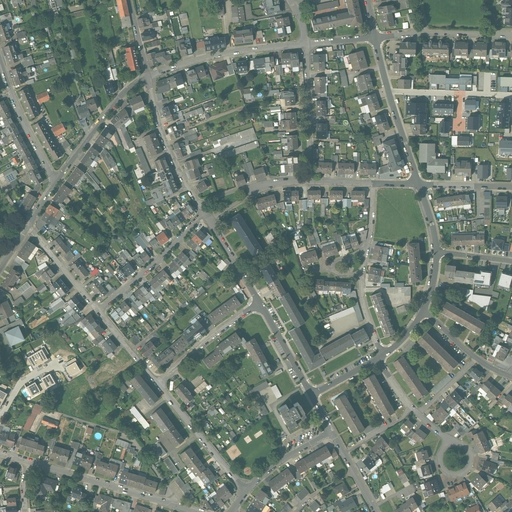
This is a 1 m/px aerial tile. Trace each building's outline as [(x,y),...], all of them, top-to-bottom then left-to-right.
[(50,0),(51,3),(52,9),(56,8),(58,14),(63,14),(62,6),(63,6),(61,0),(50,0)] [(125,0),(116,0),(123,28),(131,26),(125,0)] [(265,9),(280,5),(278,0),(263,0),(265,9)] [(362,25),(356,0),(345,0),(348,13),(341,15),(343,25),(351,24),(351,27),(362,25)] [(411,0),(404,0),(407,8),(413,7),(411,0)] [(339,7),(338,1),(308,7),(310,13),(339,7)] [(280,5),(265,9),(267,16),(281,13),(280,5)] [(380,12),(380,15),(390,13),(395,12),(394,8),(393,8),(393,5),(377,8),(378,12),(380,12)] [(85,10),(68,15),(69,21),(86,16),(85,10)] [(393,26),(390,13),(380,15),(383,28),(393,26)] [(414,14),(407,16),(409,24),(416,23),(414,14)] [(341,15),(311,21),(314,32),(343,25),(341,15)] [(150,24),(148,17),(137,19),(140,28),(148,26),(148,25),(150,24)] [(282,19),(277,20),(278,27),(289,25),(287,17),(282,19)] [(0,25),(0,34),(8,32),(10,31),(10,29),(7,30),(6,24),(0,25)] [(278,37),(291,34),(289,25),(278,27),(276,28),(278,37)] [(251,34),(251,30),(250,30),(233,32),(234,44),(253,42),(251,34)] [(11,39),(8,32),(0,34),(0,35),(2,42),(11,39)] [(143,41),(156,38),(155,32),(153,32),(141,35),(143,41)] [(225,48),(224,38),(218,39),(217,38),(210,39),(210,41),(204,42),(205,48),(205,51),(225,48)] [(187,55),(184,44),(183,40),(178,41),(180,47),(182,57),(187,55)] [(432,56),(432,44),(432,42),(429,42),(429,44),(423,44),(423,55),(432,56)] [(432,44),(432,56),(449,56),(449,44),(442,44),(442,43),(439,42),(439,44),(432,44)] [(193,54),(190,43),(184,44),(187,55),(193,54)] [(416,57),(416,44),(410,44),(410,43),(407,43),(407,44),(401,43),(400,55),(406,55),(406,56),(416,57)] [(7,56),(16,53),(13,45),(4,48),(7,56)] [(134,47),(126,49),(130,71),(139,69),(134,47)] [(110,49),(106,50),(110,66),(115,65),(110,49)] [(348,55),(351,63),(365,59),(362,51),(348,55)] [(16,53),(7,56),(10,65),(19,62),(18,61),(20,60),(23,59),(22,54),(17,56),(16,53)] [(298,63),(297,53),(289,54),(290,68),(298,67),(298,63)] [(289,54),(281,55),(282,65),(286,64),(286,68),(290,68),(289,54)] [(398,55),(394,55),(394,62),(393,62),(393,65),(394,65),(394,71),(401,71),(405,71),(405,70),(405,68),(407,68),(407,59),(406,59),(406,56),(406,55),(400,55),(398,55)] [(164,56),(148,61),(149,66),(157,64),(157,63),(165,61),(166,61),(164,56)] [(274,66),(273,57),(263,59),(264,68),(265,72),(271,71),(270,67),(274,66)] [(264,68),(263,59),(253,60),(253,61),(254,69),(256,69),(256,70),(262,69),(261,68),(264,68)] [(367,67),(365,59),(351,63),(353,71),(367,67)] [(247,70),(246,61),(236,63),(237,69),(237,72),(247,70)] [(324,66),(323,62),(314,62),(314,71),(323,71),(323,66),(324,66)] [(224,63),(209,68),(214,81),(220,78),(219,75),(220,74),(227,71),(224,63)] [(204,70),(203,66),(194,69),(197,79),(205,77),(205,75),(204,70)] [(11,71),(14,78),(27,74),(31,72),(35,71),(34,68),(30,70),(30,68),(26,70),(27,72),(22,74),(20,68),(11,71)] [(110,69),(103,71),(103,74),(106,84),(114,81),(111,71),(110,69)] [(185,72),(189,83),(198,81),(197,79),(194,69),(185,72)] [(369,73),(357,76),(361,91),(373,88),(369,73)] [(28,76),(27,74),(14,78),(17,86),(25,83),(23,77),(28,76)] [(181,78),(180,74),(173,76),(173,77),(176,86),(183,84),(181,78)] [(446,76),(432,75),(432,82),(432,84),(437,84),(445,85),(446,79),(446,76)] [(339,78),(341,88),(348,86),(346,76),(339,78)] [(176,86),(173,77),(167,79),(170,89),(177,87),(176,86)] [(315,82),(315,86),(323,86),(324,85),(324,81),(323,81),(323,77),(314,78),(314,82),(315,82)] [(511,77),(501,77),(501,81),(502,81),(502,82),(502,87),(510,87),(511,86),(511,77)] [(170,89),(167,79),(156,83),(158,87),(156,88),(158,93),(161,92),(170,89)] [(399,89),(413,90),(413,82),(410,82),(410,80),(405,80),(399,80),(399,89)] [(113,90),(111,82),(103,84),(106,95),(114,92),(113,90)] [(323,90),(323,86),(315,86),(315,94),(321,94),(322,94),(322,93),(322,90),(323,90)] [(19,92),(25,106),(33,102),(27,88),(19,92)] [(293,91),(280,93),(279,100),(285,99),(294,98),(293,91)] [(47,92),(36,97),(39,104),(50,99),(47,92)] [(364,106),(367,105),(377,101),(374,94),(364,98),(362,98),(364,106)] [(144,107),(139,96),(129,100),(130,105),(131,107),(132,107),(133,111),(134,111),(144,107)] [(285,106),(295,105),(294,98),(285,99),(285,106)] [(97,109),(93,99),(85,102),(86,106),(89,113),(97,109)] [(380,109),(377,101),(367,105),(370,112),(380,109)] [(467,101),(465,101),(465,110),(475,110),(479,110),(479,102),(476,102),(476,101),(467,101)] [(39,116),(33,102),(25,106),(30,119),(39,116)] [(426,104),(407,104),(407,115),(415,115),(415,124),(426,125),(426,119),(425,119),(425,115),(426,115),(426,104)] [(511,104),(499,104),(499,114),(498,114),(497,128),(505,129),(509,129),(509,119),(509,117),(511,117),(511,104)] [(127,106),(129,109),(131,116),(136,114),(134,111),(133,111),(132,107),(131,107),(130,105),(127,106)] [(176,113),(173,105),(162,109),(165,117),(176,113)] [(89,113),(86,106),(77,110),(79,115),(81,114),(82,118),(90,115),(89,113)] [(184,116),(185,119),(203,113),(201,108),(196,110),(195,110),(183,114),(184,116)] [(11,116),(7,109),(0,112),(0,115),(1,115),(3,120),(10,117),(11,116)] [(125,110),(117,116),(123,122),(124,124),(129,120),(129,118),(126,111),(125,110)] [(167,123),(178,119),(176,113),(165,117),(167,123)] [(374,117),(377,125),(386,122),(384,114),(374,117)] [(116,128),(123,122),(117,116),(110,122),(116,128)] [(6,128),(14,124),(10,117),(3,120),(2,121),(6,128)] [(85,119),(79,122),(82,129),(88,127),(85,119)] [(295,122),(295,120),(286,120),(281,121),(282,130),(296,128),(296,126),(297,125),(297,123),(295,122)] [(33,125),(41,139),(49,135),(41,121),(33,125)] [(389,129),(386,122),(377,125),(379,132),(389,129)] [(449,122),(441,122),(440,133),(449,133),(449,122)] [(14,124),(6,128),(1,131),(2,134),(4,134),(6,137),(10,135),(18,131),(14,124)] [(55,136),(66,130),(62,124),(51,130),(55,136)] [(426,125),(415,124),(415,128),(413,130),(415,131),(415,135),(426,135),(426,131),(427,130),(426,128),(426,125)] [(166,129),(168,135),(177,131),(175,125),(166,129)] [(106,128),(101,135),(108,141),(113,134),(106,128)] [(255,134),(253,128),(211,142),(214,148),(255,134)] [(121,131),(120,131),(121,134),(122,133),(127,145),(128,144),(130,149),(134,147),(126,130),(123,132),(123,130),(121,131)] [(18,131),(10,135),(14,143),(22,139),(18,131)] [(179,137),(177,131),(168,135),(170,140),(179,137)] [(154,133),(143,137),(151,156),(162,152),(154,133)] [(41,139),(48,153),(56,149),(49,135),(41,139)] [(102,148),(108,141),(101,135),(95,143),(102,148)] [(372,138),(375,147),(381,145),(380,142),(384,140),(382,135),(378,136),(373,138),(372,138)] [(469,138),(458,138),(457,146),(471,146),(471,142),(469,142),(469,138)] [(22,139),(14,143),(18,150),(25,146),(22,139)] [(172,145),(175,150),(184,147),(188,146),(187,143),(187,142),(187,141),(187,140),(185,141),(181,142),(181,141),(172,145)] [(393,140),(382,143),(389,165),(391,171),(392,171),(402,168),(393,140)] [(511,141),(500,141),(500,153),(500,155),(511,155),(511,141)] [(256,148),(254,142),(214,156),(216,161),(256,148)] [(435,144),(420,144),(420,163),(428,163),(427,172),(445,173),(445,167),(448,167),(448,160),(436,160),(436,154),(435,154),(435,144)] [(25,146),(18,150),(22,157),(29,153),(25,146)] [(187,155),(184,147),(175,150),(178,159),(187,155)] [(58,148),(56,149),(48,153),(50,156),(51,155),(54,160),(62,156),(58,148)] [(92,148),(86,155),(93,160),(99,153),(92,148)] [(145,177),(151,174),(146,162),(140,148),(135,150),(141,164),(145,177)] [(104,149),(100,154),(103,158),(105,162),(110,157),(108,153),(104,149)] [(29,153),(22,157),(26,165),(33,161),(29,153)] [(88,168),(93,160),(86,155),(81,162),(88,168)] [(116,166),(110,157),(108,159),(115,173),(117,171),(116,166)] [(287,157),(287,165),(298,164),(298,157),(287,157)] [(154,162),(158,172),(168,168),(164,158),(154,162)] [(188,171),(197,168),(200,167),(197,159),(185,163),(188,171)] [(33,161),(26,165),(30,172),(36,169),(37,168),(33,161)] [(471,162),(456,161),(455,176),(471,177),(472,165),(472,162),(471,162)] [(323,173),(323,163),(315,163),(315,173),(323,173)] [(323,163),(323,173),(331,174),(331,163),(323,163)] [(299,172),(298,164),(287,165),(285,165),(285,173),(299,172)] [(345,174),(345,164),(337,164),(337,174),(345,174)] [(345,164),(345,174),(353,174),(353,164),(345,164)] [(367,175),(367,165),(359,164),(359,175),(367,175)] [(367,165),(367,175),(375,175),(375,169),(376,165),(375,165),(367,165)] [(378,175),(391,171),(389,165),(378,168),(378,169),(378,175)] [(488,166),(478,166),(478,179),(487,179),(488,166)] [(77,168),(71,175),(78,180),(81,177),(84,173),(77,168)] [(172,179),(168,168),(158,172),(151,174),(154,180),(160,178),(162,183),(172,179)] [(197,168),(188,171),(191,180),(200,177),(197,168)] [(253,171),(253,172),(256,181),(266,177),(264,173),(263,168),(262,168),(263,169),(254,173),(253,171)] [(36,169),(30,172),(28,173),(35,185),(35,186),(39,183),(43,181),(36,169)] [(90,170),(87,173),(93,180),(96,178),(92,173),(90,170)] [(17,179),(13,172),(4,176),(7,184),(10,183),(15,180),(17,179)] [(87,173),(84,175),(90,183),(93,180),(87,173)] [(77,182),(78,180),(71,175),(67,181),(74,186),(75,185),(77,182)] [(238,177),(234,178),(237,187),(246,184),(242,175),(238,177)] [(177,191),(172,179),(162,183),(163,185),(151,190),(153,194),(151,195),(153,199),(153,200),(162,197),(177,191)] [(19,186),(15,180),(10,183),(13,189),(19,186)] [(99,187),(93,180),(90,183),(96,190),(99,187)] [(201,183),(196,187),(199,193),(207,188),(204,182),(203,182),(201,183)] [(41,187),(39,183),(35,186),(35,185),(34,186),(35,187),(33,190),(38,193),(41,187)] [(63,185),(59,192),(66,197),(71,190),(63,185)] [(61,204),(66,197),(59,192),(53,199),(61,204)] [(29,194),(24,201),(32,205),(36,198),(29,194)] [(267,197),(269,206),(276,204),(274,195),(267,197)] [(163,200),(162,197),(153,200),(153,199),(146,202),(147,207),(155,204),(162,200),(163,200)] [(269,206),(267,197),(260,199),(263,208),(269,206)] [(507,197),(497,197),(496,208),(499,208),(499,211),(505,211),(505,208),(507,208),(507,199),(507,197)] [(437,200),(434,200),(434,206),(438,206),(438,208),(445,207),(445,206),(444,198),(437,199),(437,200)] [(27,212),(32,205),(24,201),(20,208),(21,209),(26,212),(27,212)] [(186,209),(181,213),(186,219),(186,220),(191,216),(190,214),(194,211),(189,203),(184,206),(186,209)] [(50,205),(46,213),(53,217),(58,210),(50,205)] [(61,207),(59,211),(66,217),(68,214),(64,210),(61,207)] [(62,214),(58,210),(53,217),(58,221),(62,214)] [(49,225),(53,217),(46,213),(41,220),(49,225)] [(181,213),(176,216),(180,223),(186,219),(181,213)] [(230,221),(241,239),(249,233),(246,229),(248,228),(239,214),(233,218),(233,219),(230,221)] [(176,216),(171,220),(175,227),(180,223),(176,216)] [(170,230),(175,227),(171,220),(169,218),(165,221),(166,223),(165,224),(167,226),(170,230)] [(166,223),(165,221),(164,221),(163,220),(159,223),(164,229),(167,226),(165,224),(166,223)] [(164,229),(159,223),(159,222),(155,224),(161,231),(164,229)] [(361,235),(356,237),(357,243),(364,241),(366,236),(367,230),(360,232),(361,235)] [(200,231),(196,235),(201,241),(206,236),(200,231)] [(143,249),(150,244),(149,243),(146,238),(147,237),(144,233),(135,239),(139,244),(139,243),(143,249)] [(168,240),(163,233),(156,238),(161,245),(168,240)] [(241,239),(252,256),(256,254),(256,255),(262,251),(253,237),(252,238),(249,233),(241,239)] [(270,233),(264,236),(272,250),(277,247),(270,233)] [(312,233),(307,235),(311,246),(320,243),(318,237),(314,239),(312,233)] [(120,244),(125,240),(121,235),(116,239),(120,244)] [(205,244),(201,241),(196,235),(191,240),(197,245),(200,248),(205,244)] [(335,241),(334,242),(336,248),(339,246),(338,241),(341,241),(341,235),(333,236),(335,241)] [(51,243),(57,250),(64,244),(61,241),(63,239),(60,236),(51,243)] [(356,237),(349,239),(352,248),(359,246),(357,243),(356,237)] [(150,244),(154,250),(161,245),(156,238),(149,243),(150,244)] [(349,239),(342,242),(345,250),(352,248),(349,239)] [(187,245),(193,250),(197,245),(191,240),(187,245)] [(500,241),(493,240),(493,244),(492,250),(498,250),(502,251),(503,244),(500,241)] [(28,241),(23,248),(31,253),(33,250),(35,246),(28,241)] [(331,246),(328,247),(331,256),(337,253),(336,248),(334,242),(330,243),(331,246)] [(411,263),(420,262),(419,243),(410,244),(410,248),(409,249),(410,259),(411,259),(411,263)] [(62,257),(63,256),(69,251),(64,244),(57,250),(62,257)] [(375,246),(373,253),(387,256),(388,249),(383,248),(375,246)] [(328,247),(321,249),(324,258),(331,256),(328,247)] [(25,261),(31,253),(23,248),(17,256),(25,261)] [(74,257),(69,251),(63,256),(68,262),(74,257)] [(100,255),(104,260),(109,256),(105,251),(100,255)] [(318,261),(315,251),(307,254),(310,263),(318,261)] [(145,252),(140,256),(144,262),(150,258),(145,252)] [(139,266),(144,262),(140,256),(138,253),(133,257),(139,266)] [(188,258),(182,253),(178,257),(184,263),(187,266),(190,262),(187,259),(188,258)] [(373,253),(372,260),(380,261),(381,262),(381,261),(386,262),(388,256),(387,256),(373,253)] [(310,263),(307,254),(300,256),(303,265),(310,263)] [(17,256),(14,261),(19,264),(20,265),(27,278),(34,274),(36,273),(34,270),(30,272),(29,269),(28,266),(28,265),(24,263),(25,261),(17,256)] [(173,262),(179,267),(184,263),(178,257),(173,262)] [(12,270),(14,271),(19,264),(14,261),(9,268),(12,270)] [(70,267),(76,273),(83,267),(77,261),(70,267)] [(376,264),(375,268),(385,270),(387,270),(388,262),(386,262),(381,261),(381,262),(380,261),(380,265),(376,264)] [(175,272),(177,270),(181,273),(183,271),(179,267),(173,262),(169,266),(170,268),(175,272)] [(413,282),(422,281),(420,262),(411,263),(412,267),(410,268),(412,278),(413,278),(413,282)] [(122,269),(127,277),(134,272),(129,264),(122,269)] [(269,264),(260,269),(268,284),(277,279),(269,264)] [(38,279),(41,276),(41,275),(49,268),(47,266),(36,273),(34,274),(38,279)] [(456,267),(446,266),(445,277),(455,278),(456,271),(456,267)] [(85,270),(83,267),(76,273),(81,280),(92,272),(88,268),(85,270)] [(370,267),(369,274),(382,277),(383,277),(385,270),(375,268),(370,267)] [(51,270),(49,268),(41,275),(41,276),(47,282),(56,275),(52,269),(51,270)] [(173,273),(175,272),(170,268),(167,270),(173,278),(175,280),(178,278),(173,273)] [(127,277),(122,269),(115,274),(120,281),(127,277)] [(12,270),(2,286),(9,290),(20,274),(14,271),(12,270)] [(173,278),(167,270),(165,272),(169,277),(168,277),(171,280),(173,278)] [(159,275),(164,281),(167,284),(172,281),(171,280),(168,277),(169,277),(165,272),(163,271),(159,275)] [(475,273),(456,271),(455,278),(454,282),(474,284),(475,273)] [(480,274),(475,273),(474,284),(490,286),(492,272),(481,271),(480,274)] [(96,280),(102,275),(99,272),(97,273),(93,277),(96,280)] [(200,273),(197,275),(204,282),(207,280),(200,273)] [(511,281),(511,275),(501,273),(497,286),(510,290),(511,281)] [(369,274),(368,282),(381,284),(382,277),(369,274)] [(89,286),(94,292),(101,287),(100,285),(104,281),(101,278),(102,276),(102,275),(96,280),(89,286)] [(154,279),(159,285),(164,281),(159,275),(154,279)] [(52,289),(55,293),(64,285),(59,279),(52,285),(54,288),(52,289)] [(159,285),(154,279),(149,283),(152,286),(154,289),(157,286),(161,290),(162,289),(159,285)] [(277,279),(268,284),(276,299),(279,298),(286,294),(277,279)] [(323,290),(323,282),(323,281),(315,280),(314,290),(323,290)] [(235,282),(230,285),(241,303),(246,299),(235,282)] [(21,294),(30,287),(27,283),(18,290),(21,294)] [(350,291),(351,284),(342,283),(342,291),(342,293),(350,294),(350,291)] [(443,283),(441,288),(454,294),(456,289),(443,283)] [(389,284),(380,284),(380,288),(387,288),(387,294),(405,294),(405,305),(396,308),(398,315),(411,309),(411,287),(404,287),(395,287),(389,287),(389,284)] [(69,291),(64,285),(55,293),(59,298),(61,296),(61,297),(69,291)] [(143,286),(139,290),(144,296),(149,292),(147,290),(143,286)] [(154,289),(152,286),(149,288),(158,298),(161,296),(157,291),(156,292),(154,289)] [(103,290),(101,287),(94,292),(100,299),(105,295),(109,292),(106,287),(103,290)] [(113,288),(109,292),(105,295),(108,298),(115,291),(113,288)] [(158,298),(149,288),(147,290),(149,292),(152,296),(151,296),(156,301),(158,298)] [(139,300),(144,296),(139,290),(134,294),(139,300)] [(350,291),(350,294),(350,296),(352,307),(329,317),(331,322),(355,312),(358,322),(363,321),(358,305),(355,291),(350,291)] [(286,294),(279,298),(287,313),(296,308),(288,293),(286,294)] [(380,293),(370,296),(378,318),(387,315),(380,293)] [(134,304),(139,300),(134,294),(129,298),(131,300),(134,304)] [(473,295),(472,301),(475,303),(487,311),(491,298),(473,295)] [(235,296),(221,306),(227,315),(241,305),(235,296)] [(21,297),(13,303),(16,308),(24,302),(21,297)] [(65,308),(68,312),(79,302),(74,297),(67,302),(69,305),(65,308)] [(60,298),(50,304),(49,306),(51,308),(47,311),(50,315),(65,304),(60,298)] [(7,301),(0,304),(0,315),(11,311),(7,301)] [(84,308),(79,302),(68,312),(67,312),(71,316),(75,313),(77,314),(84,308)] [(125,302),(120,306),(125,313),(130,309),(130,308),(126,304),(125,302)] [(132,306),(129,302),(126,304),(130,308),(130,309),(135,315),(137,313),(135,310),(132,306)] [(441,313),(460,324),(466,313),(447,302),(441,313)] [(128,316),(125,313),(120,306),(115,311),(120,317),(123,320),(128,316)] [(213,325),(227,315),(221,306),(207,316),(213,325)] [(296,308),(287,313),(295,328),(298,327),(304,323),(296,308)] [(11,311),(0,315),(0,316),(2,320),(3,320),(6,326),(0,328),(0,335),(8,353),(14,351),(11,346),(25,340),(18,327),(23,324),(21,319),(9,325),(6,318),(13,315),(11,311)] [(115,321),(120,317),(115,311),(110,315),(115,321)] [(460,324),(479,335),(485,324),(466,313),(460,324)] [(65,327),(73,323),(75,322),(80,318),(77,314),(72,317),(72,316),(63,324),(65,327)] [(81,322),(85,327),(94,320),(91,317),(89,314),(84,318),(80,321),(81,322)] [(387,315),(378,318),(385,337),(394,333),(387,315)] [(80,321),(84,318),(82,316),(80,318),(75,322),(73,323),(76,326),(81,322),(80,321)] [(88,335),(90,333),(98,326),(99,326),(97,323),(96,324),(94,320),(85,327),(83,329),(88,335)] [(197,321),(181,335),(182,336),(189,344),(206,331),(199,323),(198,321),(197,321)] [(101,330),(98,326),(90,333),(95,339),(100,335),(104,331),(102,329),(101,330)] [(295,328),(289,332),(297,347),(306,342),(298,327),(295,328)] [(350,336),(354,344),(355,346),(368,338),(363,329),(350,336)] [(235,333),(229,338),(235,346),(240,342),(241,341),(240,340),(235,333)] [(419,342),(429,352),(438,343),(428,333),(419,342)] [(349,334),(334,343),(339,352),(354,344),(350,336),(349,334)] [(100,335),(95,339),(92,341),(95,346),(99,343),(104,339),(100,335)] [(135,335),(130,339),(135,346),(140,342),(135,335)] [(182,336),(169,347),(176,355),(189,344),(182,336)] [(332,337),(317,346),(319,349),(334,341),(332,337)] [(117,348),(109,338),(106,341),(101,345),(102,345),(105,349),(106,348),(108,350),(106,351),(109,354),(111,353),(117,348)] [(221,356),(235,346),(229,338),(215,348),(216,350),(221,356)] [(246,343),(245,344),(246,346),(249,352),(257,345),(254,339),(246,343)] [(403,351),(407,355),(417,345),(413,341),(403,351)] [(156,349),(150,342),(141,350),(147,357),(147,356),(152,353),(156,349)] [(306,342),(297,347),(305,361),(314,356),(306,342)] [(319,351),(320,353),(324,360),(339,352),(334,343),(319,351)] [(429,352),(440,362),(448,353),(438,343),(429,352)] [(249,352),(256,364),(265,359),(257,345),(249,352)] [(506,356),(509,350),(502,346),(501,346),(498,352),(506,356)] [(163,366),(176,355),(169,347),(156,358),(163,366)] [(42,350),(34,354),(40,364),(48,360),(45,356),(42,350)] [(221,356),(216,350),(202,361),(208,369),(222,358),(221,356)] [(503,361),(506,356),(498,352),(496,351),(493,356),(495,357),(495,358),(503,361)] [(163,366),(156,358),(152,353),(147,356),(158,369),(163,366)] [(314,356),(305,361),(310,371),(325,362),(324,360),(320,353),(314,356)] [(440,362),(450,373),(459,364),(448,353),(440,362)] [(40,364),(34,354),(27,358),(30,364),(33,368),(40,364)] [(490,355),(488,358),(487,361),(492,364),(495,358),(495,357),(493,356),(490,355)] [(393,363),(406,381),(416,375),(403,356),(393,363)] [(264,378),(272,373),(265,359),(256,364),(264,378)] [(70,376),(80,371),(76,363),(75,362),(69,366),(65,368),(70,376)] [(476,368),(470,374),(472,376),(476,381),(484,374),(481,372),(480,373),(476,368)] [(50,374),(41,379),(43,382),(46,389),(48,388),(55,384),(50,374)] [(130,381),(136,389),(144,382),(138,374),(130,381)] [(363,380),(370,393),(380,387),(373,374),(363,380)] [(406,381),(418,399),(428,393),(416,375),(406,381)] [(448,375),(431,390),(435,394),(451,379),(448,375)] [(481,388),(487,394),(494,386),(487,380),(482,386),(481,388)] [(204,381),(192,391),(196,395),(208,386),(204,381)] [(269,386),(266,381),(249,390),(264,417),(269,414),(257,393),(269,386)] [(46,389),(43,382),(40,384),(44,392),(49,389),(48,388),(46,389)] [(158,399),(144,382),(136,389),(151,406),(158,399)] [(37,386),(35,383),(26,387),(31,397),(39,393),(40,392),(37,386)] [(117,385),(123,393),(127,389),(122,383),(117,385)] [(181,384),(174,390),(176,393),(177,393),(179,396),(180,398),(181,398),(183,401),(185,404),(192,399),(189,395),(190,394),(185,388),(184,389),(181,384)] [(482,386),(479,384),(474,390),(477,392),(481,388),(482,386)] [(275,385),(271,388),(277,399),(281,396),(275,385)] [(490,399),(493,401),(495,399),(501,392),(494,386),(487,394),(486,395),(487,396),(487,395),(491,398),(490,399)] [(370,393),(377,406),(387,400),(380,387),(370,393)] [(455,391),(450,395),(458,404),(463,399),(455,391)] [(511,403),(511,397),(508,394),(506,397),(502,402),(509,407),(511,403)] [(339,411),(350,405),(344,395),(334,402),(339,411)] [(450,395),(445,400),(453,409),(458,404),(450,395)] [(491,410),(498,402),(495,399),(493,401),(488,407),(491,410)] [(377,406),(384,418),(394,412),(387,400),(377,406)] [(440,405),(441,406),(448,414),(453,409),(445,400),(440,405)] [(286,405),(278,409),(289,430),(297,425),(294,420),(300,417),(301,419),(305,416),(303,413),(304,413),(300,405),(299,406),(297,402),(293,405),(294,407),(288,410),(286,405)] [(35,404),(23,428),(28,431),(37,414),(39,415),(40,411),(45,414),(48,409),(35,404)] [(346,423),(357,417),(350,405),(339,411),(346,423)] [(212,417),(218,412),(213,406),(207,411),(212,417)] [(437,411),(444,419),(449,414),(448,414),(441,406),(437,411)] [(129,410),(145,429),(149,426),(134,407),(129,410)] [(151,415),(163,432),(173,425),(160,408),(151,415)] [(437,411),(432,416),(434,419),(439,424),(444,419),(437,411)] [(469,412),(467,414),(475,422),(477,420),(469,412)] [(468,415),(465,418),(473,426),(476,423),(468,415)] [(357,417),(346,423),(354,436),(363,430),(364,430),(364,429),(357,417)] [(58,423),(43,418),(41,423),(56,429),(58,423)] [(373,424),(376,429),(383,424),(381,420),(373,424)] [(408,420),(401,427),(406,433),(410,429),(414,425),(408,420)] [(364,429),(364,430),(363,430),(365,435),(376,429),(373,424),(364,429)] [(454,427),(462,436),(466,432),(458,424),(454,427)] [(184,441),(173,425),(163,432),(175,447),(184,441)] [(406,433),(404,435),(407,438),(408,437),(413,432),(410,429),(406,433)] [(413,437),(421,443),(427,435),(418,429),(415,434),(413,437)] [(469,440),(470,439),(474,437),(473,436),(477,434),(476,430),(469,433),(467,435),(469,440)] [(477,434),(473,436),(474,437),(478,446),(486,442),(487,442),(482,431),(477,434)] [(0,444),(5,446),(8,434),(1,432),(0,435),(0,444)] [(8,433),(8,434),(5,446),(12,448),(15,440),(16,435),(15,435),(8,433)] [(500,436),(494,438),(497,446),(503,443),(500,436)] [(375,442),(377,444),(381,450),(387,445),(388,445),(385,442),(381,437),(375,442)] [(19,449),(35,454),(38,444),(38,442),(22,438),(20,442),(19,448),(19,449)] [(45,446),(38,444),(35,454),(43,456),(45,448),(50,450),(53,441),(47,440),(45,446)] [(115,445),(127,448),(128,444),(128,443),(117,440),(115,445)] [(486,442),(478,446),(481,454),(490,450),(486,442)] [(131,445),(128,444),(127,448),(126,449),(129,450),(128,453),(133,454),(132,456),(135,457),(137,452),(134,451),(135,449),(130,447),(131,445)] [(162,457),(167,454),(159,444),(154,447),(162,457)] [(371,448),(372,450),(378,457),(383,452),(381,450),(377,444),(376,445),(371,448)] [(50,458),(58,461),(61,450),(54,448),(53,447),(52,450),(50,458)] [(326,447),(317,452),(321,461),(324,459),(323,458),(327,457),(330,456),(331,455),(329,452),(326,447)] [(189,468),(199,461),(189,448),(179,455),(189,468)] [(62,449),(61,450),(58,461),(66,463),(70,451),(62,449)] [(337,456),(334,450),(334,449),(329,452),(331,455),(330,456),(332,459),(337,456)] [(371,451),(367,455),(369,457),(374,463),(379,459),(378,457),(372,450),(371,451)] [(426,450),(416,453),(417,454),(418,453),(420,461),(419,461),(425,460),(429,459),(426,450)] [(317,452),(310,456),(314,464),(318,461),(319,462),(321,461),(317,452)] [(72,464),(81,467),(85,455),(76,453),(72,464)] [(93,458),(85,455),(81,467),(89,470),(92,463),(93,458)] [(310,456),(304,460),(308,467),(311,465),(312,466),(315,465),(314,464),(310,456)] [(163,461),(173,475),(178,472),(168,457),(163,461)] [(374,463),(369,457),(367,458),(362,462),(366,467),(369,470),(375,465),(374,463)] [(304,460),(294,465),(298,471),(299,473),(299,472),(303,470),(304,471),(308,468),(308,467),(304,460)] [(415,462),(416,469),(421,468),(421,467),(426,466),(425,460),(419,461),(415,462)] [(96,472),(105,475),(108,465),(99,462),(99,461),(98,465),(96,472)] [(189,468),(192,472),(202,465),(199,461),(189,468)] [(486,472),(493,474),(496,465),(490,463),(485,462),(482,470),(487,471),(486,472)] [(109,463),(108,465),(105,475),(114,478),(118,468),(117,467),(117,466),(109,463)] [(206,470),(202,465),(192,472),(196,477),(198,475),(206,470)] [(421,468),(424,477),(433,474),(430,465),(426,466),(421,467),(421,468)] [(16,469),(8,467),(5,476),(13,479),(15,473),(16,469)] [(208,468),(206,470),(198,475),(201,480),(211,473),(208,468)] [(281,473),(279,474),(279,475),(285,482),(285,483),(289,481),(288,480),(293,477),(293,478),(293,477),(292,475),(287,469),(281,473)] [(119,482),(127,485),(130,474),(122,471),(119,482)] [(293,477),(293,478),(296,481),(301,477),(299,473),(298,471),(292,475),(293,477)] [(211,473),(201,480),(204,484),(205,485),(216,476),(215,474),(214,474),(213,475),(211,473)] [(127,485),(135,487),(138,476),(130,474),(127,485)] [(399,478),(402,484),(407,481),(404,474),(399,478)] [(471,482),(479,490),(479,489),(481,487),(482,487),(486,483),(487,482),(483,479),(478,474),(471,482)] [(279,475),(274,479),(279,486),(280,487),(282,486),(282,484),(285,482),(279,475)] [(487,482),(486,483),(487,484),(493,478),(487,475),(483,479),(487,482)] [(135,487),(142,490),(145,480),(146,478),(138,476),(135,487)] [(173,479),(186,496),(190,493),(178,476),(173,479)] [(218,478),(216,476),(205,485),(204,484),(203,485),(205,488),(218,478)] [(34,493),(42,496),(44,489),(54,492),(57,482),(39,477),(34,493)] [(275,489),(279,486),(274,479),(267,484),(272,490),(273,492),(274,492),(276,490),(275,489)] [(157,484),(145,480),(142,490),(154,493),(157,484)] [(435,480),(424,484),(427,490),(438,486),(435,480)] [(383,488),(380,489),(382,494),(393,488),(390,482),(382,487),(383,488)] [(344,483),(333,489),(335,494),(340,491),(342,496),(349,492),(344,483)] [(465,483),(456,487),(461,497),(469,493),(466,485),(465,483)] [(466,485),(469,493),(474,491),(472,488),(469,484),(466,485)] [(220,489),(227,499),(232,495),(225,486),(220,489)] [(438,486),(427,490),(429,497),(440,492),(438,486)] [(73,487),(70,497),(84,501),(86,495),(80,493),(81,489),(73,487)] [(456,487),(447,491),(448,493),(452,501),(461,497),(456,487)] [(309,494),(305,488),(291,501),(296,506),(309,494)] [(227,499),(220,489),(215,493),(217,495),(223,502),(227,499)] [(260,490),(255,498),(264,504),(269,498),(265,495),(266,494),(260,490)] [(265,495),(269,498),(272,496),(273,497),(276,495),(274,492),(273,492),(272,490),(266,494),(265,495)] [(101,511),(107,511),(112,498),(99,495),(99,497),(97,503),(97,504),(102,505),(100,511),(101,511)] [(217,495),(212,498),(219,508),(224,504),(223,502),(217,495)] [(15,498),(6,499),(6,501),(7,505),(7,507),(16,506),(15,498)] [(215,511),(219,508),(212,498),(208,501),(211,506),(215,511)] [(251,504),(260,511),(264,504),(255,498),(251,504)] [(337,506),(346,501),(344,498),(332,505),(328,507),(326,508),(328,511),(332,511),(333,510),(333,509),(335,507),(337,506)] [(344,511),(356,506),(352,498),(346,501),(337,506),(340,511),(344,511)] [(406,502),(407,503),(411,510),(416,507),(417,508),(418,507),(418,506),(416,502),(413,498),(406,502)] [(488,505),(493,511),(500,507),(503,504),(502,504),(500,501),(499,502),(496,499),(488,505)] [(130,504),(117,500),(115,508),(123,510),(122,511),(127,511),(129,509),(130,504)] [(315,501),(308,507),(313,511),(314,511),(320,507),(315,501)] [(500,511),(501,511),(505,511),(511,506),(511,501),(508,504),(502,509),(500,511)] [(400,507),(401,508),(402,511),(411,511),(412,511),(411,510),(407,503),(400,507)]
